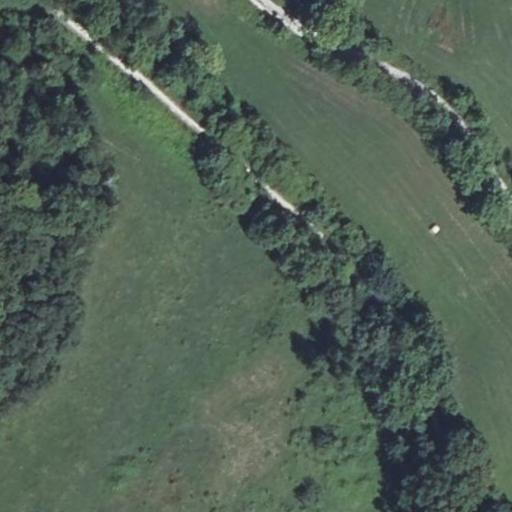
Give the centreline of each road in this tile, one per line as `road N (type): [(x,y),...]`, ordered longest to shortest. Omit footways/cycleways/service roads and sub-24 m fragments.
road 1 (track): [(397,321),(287,209),(42,0)]
road 2 (track): [(252,0),(347,56),(394,70),(437,102),(511,207)]
